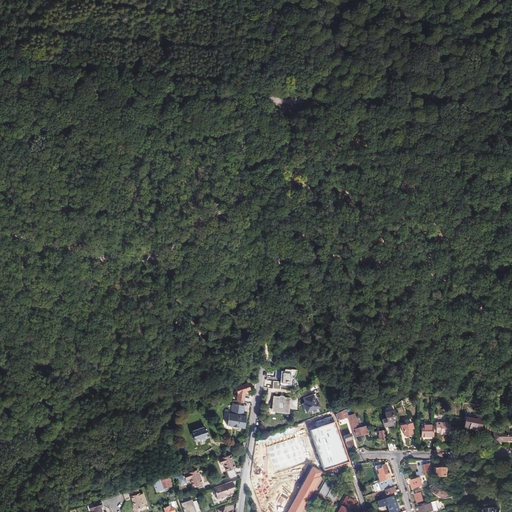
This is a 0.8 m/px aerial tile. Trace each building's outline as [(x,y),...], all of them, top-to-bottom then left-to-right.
[(359,193),(359,192),(359,191),(359,190),(358,188),(357,186),(356,184),(355,183),(352,182),(350,181),(348,181),(345,182),(344,183),(342,183),(341,185),(340,186),(339,188),(339,190),(339,192),(339,194),(340,196),(341,198),(342,199),(344,201),(345,201),(347,202),(349,202),(351,202),(353,201),(354,200),(356,199),(357,198),(358,195),(359,193)] [(284,372),(284,367),(276,369),(275,378),(282,379),(282,382),(280,382),(280,386),(282,387),(281,388),(287,389),(287,387),(289,388),(290,382),(292,381),(296,375),(297,372),(289,371),(289,373),(284,372)] [(234,400),(241,401),(243,390),(248,388),(246,382),(234,387),(235,392),(234,400)] [(302,404),(306,412),(320,406),(317,401),(316,402),(313,394),(303,398),(305,403),(302,404)] [(287,413),(289,398),(283,398),(283,397),(280,396),(279,397),(273,396),(273,400),(272,401),(271,404),(272,405),(271,411),(287,413)] [(243,426),(245,412),(242,411),(243,405),(232,403),(230,411),(228,411),(226,423),(230,424),(232,427),(235,428),(238,427),(239,426),(243,426)] [(169,410),(168,405),(157,409),(158,414),(169,410)] [(393,425),(392,420),(397,419),(395,407),(385,409),(387,418),(383,418),(384,426),(390,425),(393,425)] [(347,415),(345,409),(335,414),(337,420),(348,416),(347,415)] [(369,430),(368,426),(359,428),(354,413),(347,415),(348,416),(354,437),(368,433),(367,430),(369,430)] [(348,462),(332,415),(316,421),(316,423),(298,428),(307,458),(319,455),(323,470),(348,462)] [(466,428),(473,429),(473,427),(478,428),(479,418),(475,417),(474,419),(464,417),(462,425),(466,426),(466,428)] [(440,433),(449,433),(449,422),(435,422),(435,431),(440,431),(440,433)] [(412,427),(411,423),(400,425),(401,430),(402,429),(403,434),(411,433),(411,428),(412,427)] [(421,437),(432,436),(432,424),(421,424),(421,437)] [(207,436),(203,426),(190,430),(191,433),(190,434),(191,437),(193,437),(194,441),(207,436)] [(381,441),(387,439),(385,430),(384,430),(384,427),(379,428),(380,431),(379,431),(380,434),(378,435),(379,440),(381,439),(381,441)] [(294,430),(270,438),(266,469),(273,483),(285,490),(304,462),(294,430)] [(511,440),(511,431),(492,431),(492,441),(511,440)] [(350,433),(343,436),(346,447),(350,445),(349,442),(353,440),(350,433)] [(235,468),(230,454),(218,459),(220,465),(223,464),(228,478),(236,475),(233,468),(235,468)] [(434,473),(433,467),(430,468),(429,466),(431,466),(430,462),(423,464),(426,475),(434,473)] [(379,482),(389,479),(384,464),(379,466),(379,467),(375,469),(379,480),(374,482),(374,484),(376,483),(379,482)] [(449,475),(449,467),(444,467),(444,466),(443,464),(442,464),(442,466),(442,467),(439,467),(439,475),(449,475)] [(320,472),(312,468),(286,511),(299,511),(319,477),(318,476),(320,472)] [(202,484),(197,470),(184,475),(186,481),(190,480),(193,486),(195,486),(195,487),(202,484)] [(177,475),(180,485),(185,483),(182,474),(177,475)] [(164,490),(164,489),(172,486),(169,476),(159,480),(160,481),(158,482),(157,480),(152,482),(156,493),(164,490)] [(423,485),(420,477),(412,480),(414,488),(423,485)] [(391,484),(389,479),(379,482),(376,483),(378,492),(390,488),(389,485),(391,484)] [(234,487),(232,481),(213,488),(214,490),(212,491),(215,498),(217,497),(217,499),(228,495),(228,494),(233,493),(232,490),(235,489),(234,487)] [(447,499),(454,497),(435,484),(431,485),(433,489),(447,499)] [(138,494),(136,488),(128,490),(130,495),(129,495),(134,508),(142,505),(142,503),(145,502),(141,492),(138,494)] [(392,497),(400,494),(398,489),(394,490),(393,488),(384,491),(386,496),(389,495),(390,497),(392,497)] [(416,494),(418,503),(425,501),(424,497),(426,496),(425,493),(423,494),(422,492),(416,494)] [(354,501),(346,497),(337,511),(349,511),(353,506),(352,504),(354,501)] [(395,502),(392,497),(390,497),(377,501),(379,507),(386,505),(388,511),(399,511),(396,502),(395,502)] [(197,511),(193,499),(181,503),(183,511),(197,511)] [(100,511),(102,511),(100,506),(98,501),(92,503),(87,505),(89,510),(91,509),(92,511),(100,511)] [(175,504),(174,501),(168,503),(162,505),(164,511),(174,511),(173,507),(174,506),(175,504)] [(435,511),(432,502),(419,504),(421,511),(431,511),(432,511),(435,511)]
